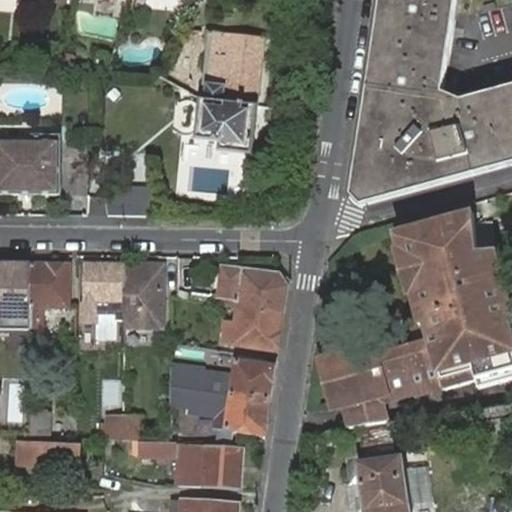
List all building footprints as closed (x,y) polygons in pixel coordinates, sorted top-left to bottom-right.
[(511,89),(464,102),(444,94),(458,0),(388,0),(359,194),(365,201),(511,160),(511,89)] [(254,156),(267,40),(210,33),(199,140),(222,143),(222,153),(254,156)] [(30,141),(29,196),(64,197),(65,137),(38,136),(37,141),(30,141)] [(0,195),(29,196),(30,141),(0,140),(0,195)] [(149,187),(106,186),(105,214),(148,215),(149,187)] [(477,223),(476,214),(397,236),(421,327),(430,324),(408,242),(477,223)] [(430,324),(421,327),(412,329),(417,347),(404,351),(327,372),(337,406),(355,402),(380,395),(442,378),(445,390),(479,381),(511,372),(511,318),(506,320),(503,306),(511,304),(501,270),(500,250),(494,251),(480,253),(477,223),(408,242),(430,324)] [(32,323),(34,267),(0,266),(0,313),(3,314),(4,323),(32,323)] [(126,323),(128,267),(85,266),(84,324),(98,324),(98,317),(118,318),(117,322),(126,323)] [(71,267),(34,267),(32,323),(31,339),(44,340),(45,310),(71,310),(71,267)] [(165,268),(128,267),(126,323),(126,325),(141,325),(142,329),(164,330),(165,268)] [(285,315),(289,287),(280,278),(227,269),(222,298),(192,293),(191,302),(229,307),(285,315)] [(511,318),(511,308),(511,304),(503,306),(506,320),(511,318)] [(280,352),(285,315),(229,307),(224,343),(280,352)] [(325,363),(327,372),(404,351),(401,342),(325,363)] [(272,402),(277,368),(238,363),(233,397),(272,402)] [(511,380),(511,372),(479,381),(481,388),(511,380)] [(205,380),(173,375),(172,389),(203,393),(205,380)] [(380,395),(384,407),(445,390),(442,378),(380,395)] [(172,389),(172,403),(201,407),(203,393),(172,389)] [(355,402),(361,428),(389,424),(384,407),(380,395),(355,402)] [(267,437),(272,402),(233,397),(228,431),(267,437)] [(511,406),(475,412),(477,424),(511,419),(511,406)] [(51,411),(28,410),(27,436),(50,436),(51,411)] [(102,424),(123,425),(124,417),(102,416),(102,424)] [(124,417),(123,425),(135,425),(134,432),(142,432),(143,418),(124,417)] [(101,441),(104,441),(123,442),(123,425),(102,424),(101,441)] [(123,425),(123,442),(142,443),(142,432),(134,432),(135,425),(123,425)] [(171,458),(171,444),(142,443),(141,457),(171,458)] [(19,445),(18,467),(79,470),(80,448),(19,445)] [(242,491),(244,450),(187,447),(184,488),(242,491)] [(359,464),(366,511),(411,511),(404,458),(359,464)]
